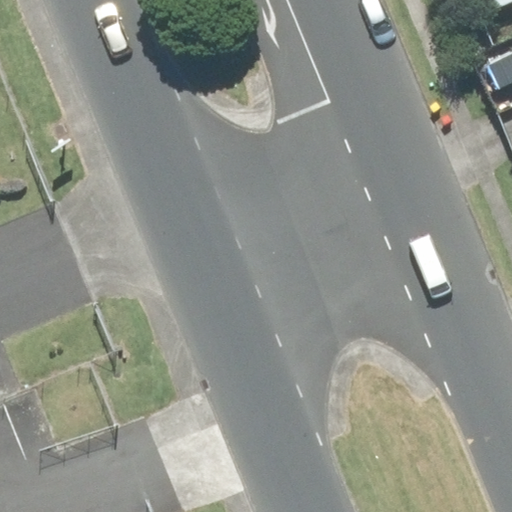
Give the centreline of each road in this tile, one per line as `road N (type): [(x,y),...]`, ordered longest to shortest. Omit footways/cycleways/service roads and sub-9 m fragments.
road 1 (secondary): [(222,292),(102,0)]
road 2 (secondary): [(312,511),(222,292)]
road 3 (secondary): [(339,0),(429,207)]
road 4 (secondary): [(429,207),(511,416)]
road 5 (secondary): [(429,207),(222,292)]
